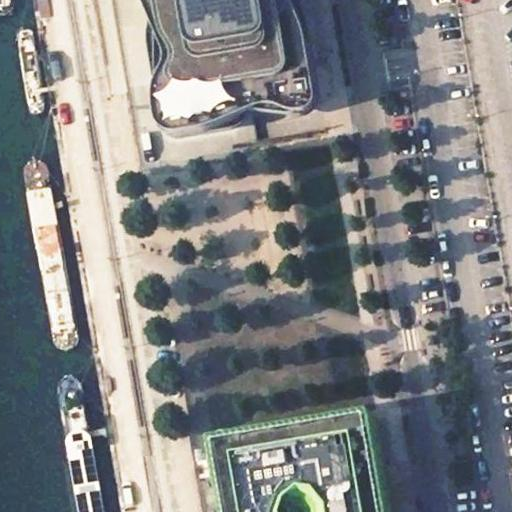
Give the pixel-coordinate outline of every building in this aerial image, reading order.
[(0,0),(0,37),(19,141),(29,145),(36,144),(40,134),(16,0),(0,0)] [(156,0),(157,1),(157,5),(156,8),(155,14),(154,19),(153,27),(152,32),(152,36),(151,42),(165,120),(165,126),(165,128),(167,131),(167,132),(169,134),(171,135),(173,137),(176,138),(179,138),(182,138),(233,129),(235,128),(237,126),(239,124),(239,122),(240,119),(241,116),(246,110),(248,109),(253,107),(312,97),(315,95),(317,93),(317,91),(318,89),(319,87),(319,84),(318,82),(317,79),(317,77),(316,71),(314,63),(312,50),(311,46),(310,40),(309,33),(308,28),(307,23),(305,18),(303,13),(301,8),(300,2),(299,0),(156,0)] [(33,164),(26,172),(58,351),(69,355),(76,355),(80,344),(49,172),(42,164),(33,164)] [(67,377),(59,385),(82,511),(105,511),(83,385),(75,376),(67,377)] [(230,511),(395,511),(379,418),(219,445),(230,511)]
